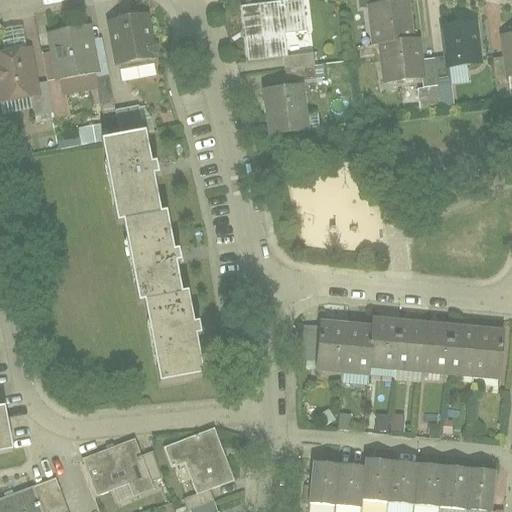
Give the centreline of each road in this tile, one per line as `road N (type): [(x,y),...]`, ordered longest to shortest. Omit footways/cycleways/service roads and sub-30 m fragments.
road 1 (residential): [(279,418),(60,426),(30,403),(23,385),(0,265)]
road 2 (residential): [(263,289),(193,0)]
road 3 (residential): [(511,301),(263,289)]
road 4 (residential): [(279,418),(263,289)]
